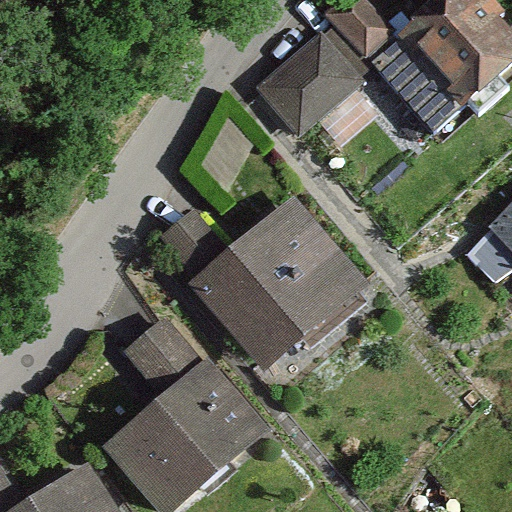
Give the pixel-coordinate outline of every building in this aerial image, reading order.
[(370,66),(400,38),(364,0),(339,0),(323,15),(370,66)] [(462,100),(511,58),(511,36),(481,0),(434,0),(401,28),(462,100)] [(258,89),(300,135),(368,74),(327,28),(258,89)] [(242,181),(260,129),(219,115),(201,168),(242,181)] [(156,242),(259,372),(364,289),(291,197),(224,250),(194,212),(156,242)] [(511,200),(485,226),(511,255),(511,200)] [(97,450),(152,511),(178,511),(268,432),(160,312),(109,358),(150,403),(97,450)] [(0,511),(111,511),(80,461),(19,499),(0,469),(0,511)]
